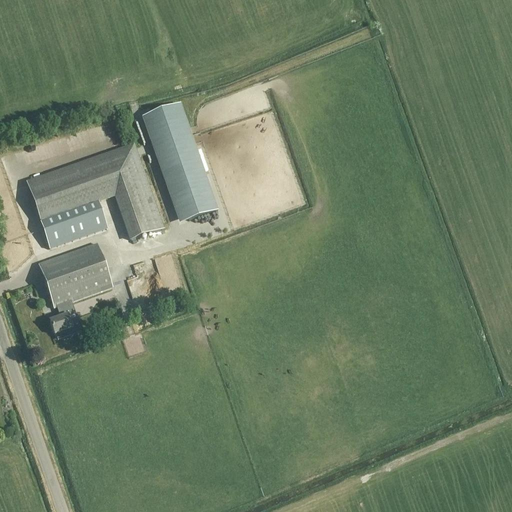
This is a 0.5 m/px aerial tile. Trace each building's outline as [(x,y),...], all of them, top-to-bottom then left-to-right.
[(218,212),(180,105),(141,119),(179,226),(218,212)] [(94,130),(102,148),(111,144),(103,126),(94,130)] [(163,232),(133,146),(25,184),(40,226),(114,200),(129,244),(163,232)] [(47,247),(57,244),(49,226),(40,230),(47,247)] [(97,246),(38,266),(54,311),(57,310),(60,319),(49,323),(54,337),(72,330),(67,318),(75,315),(71,305),(112,290),(97,246)] [(5,281),(11,287),(18,281),(13,275),(5,281)]
